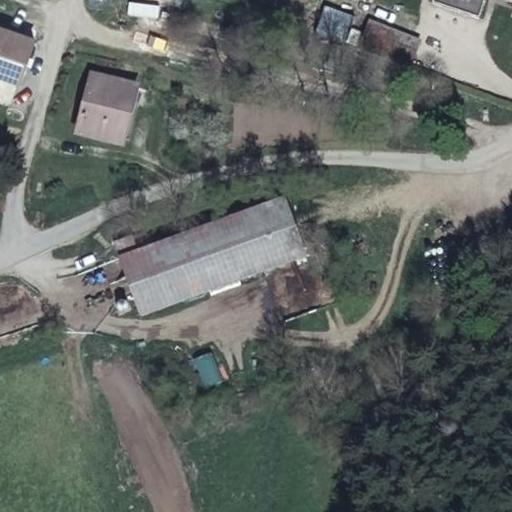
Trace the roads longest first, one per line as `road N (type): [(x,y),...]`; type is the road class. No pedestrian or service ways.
road 1 (unclassified): [(511,136),(478,160),(338,157),(199,174),(0,264)]
road 2 (unknown): [(66,3),(508,138)]
road 3 (track): [(39,114),(16,186),(8,260)]
